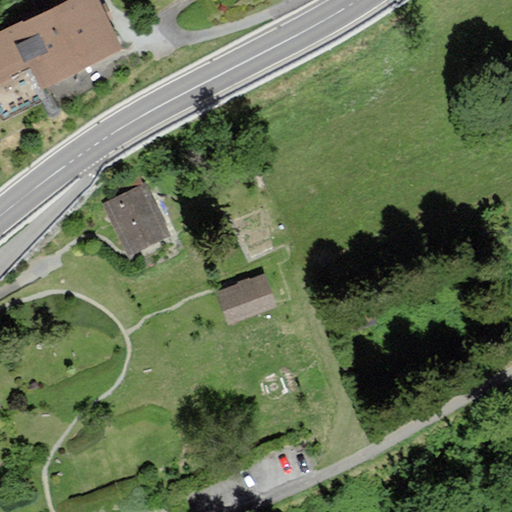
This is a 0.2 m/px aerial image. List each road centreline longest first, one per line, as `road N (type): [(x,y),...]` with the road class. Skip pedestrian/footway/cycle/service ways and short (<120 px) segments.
road 1 (unclassified): [(511,372),(324,477),(232,511)]
road 2 (secondary): [(92,146),(356,0)]
road 3 (residential): [(0,271),(87,178),(96,164),(92,146)]
